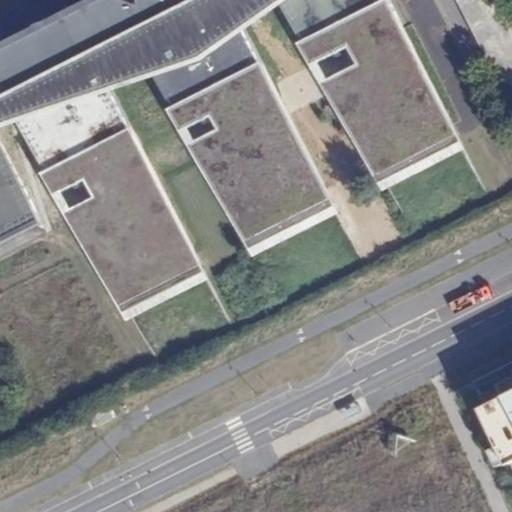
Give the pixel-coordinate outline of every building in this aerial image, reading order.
[(122,0),(130,3),(146,6),(142,29),(86,54),(67,15),(65,16),(44,22),(39,24),(43,31),(18,47),(6,61),(0,65),(0,242),(43,221),(0,136),(0,117),(10,114),(18,111),(63,191),(90,175),(100,193),(73,209),(128,307),(160,289),(141,255),(152,249),(163,269),(195,251),(109,81),(154,66),(188,127),(215,114),(221,125),(196,140),(256,244),(289,227),(273,193),(281,189),(291,207),(328,189),(242,20),(273,0),(283,0),(318,60),(343,46),(351,61),(326,75),(385,178),(418,161),(400,129),(410,123),(421,141),(452,124),(389,0),(122,0)] [(122,0),(97,0),(67,15),(86,54),(142,29),(146,6),(130,3),(122,0)] [(460,0),(511,102),(511,8),(506,0),(460,0)] [(43,31),(39,24),(0,44),(0,65),(6,61),(18,47),(43,31)] [(459,139),(452,124),(421,141),(410,123),(400,129),(418,161),(459,139)] [(335,203),(328,189),(291,207),(281,189),(273,193),(289,227),(335,203)] [(141,255),(160,289),(202,265),(195,251),(163,269),(152,249),(141,255)] [(511,390),(511,398),(489,410),(511,460),(511,384),(509,386),(511,390)]
